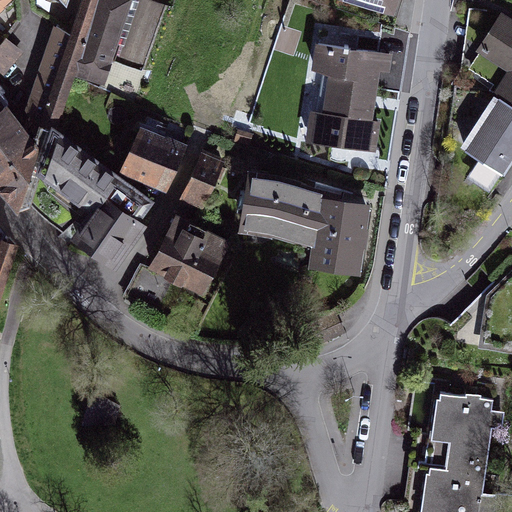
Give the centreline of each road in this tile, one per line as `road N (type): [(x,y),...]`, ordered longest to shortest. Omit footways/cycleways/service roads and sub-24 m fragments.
road 1 (residential): [(301,379),(189,356),(126,332),(0,208)]
road 2 (residential): [(440,0),(392,300)]
road 3 (residential): [(338,495),(372,481),(388,358),(384,326)]
road 4 (residential): [(392,300),(437,291),(511,212)]
road 5 (residential): [(338,495),(301,379)]
